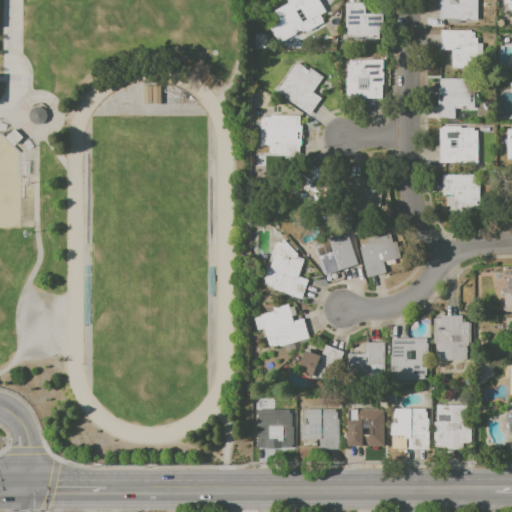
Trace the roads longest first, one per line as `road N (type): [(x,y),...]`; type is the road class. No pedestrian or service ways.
road 1 (secondary): [(106,487),(492,486)]
road 2 (residential): [(409,0),(407,183),(413,208),(447,259)]
road 3 (residential): [(511,245),(462,250),(420,291),(384,309),(342,308)]
